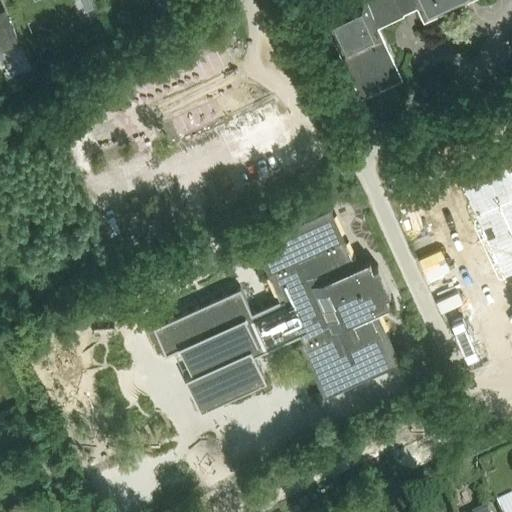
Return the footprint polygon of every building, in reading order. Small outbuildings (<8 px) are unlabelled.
[(323,0),(316,3),(359,96),(401,77),(377,24),(402,13),(401,12),(416,5),(423,19),(465,0),(323,0)] [(20,42),(14,27),(0,33),(0,36),(5,49),(20,42)] [(511,159),(461,183),(480,225),(501,272),(503,275),(511,271),(511,159)] [(216,188),(204,194),(211,208),(223,203),(216,188)] [(241,286),(154,325),(166,352),(180,346),(192,373),(185,377),(198,406),(265,376),(255,354),(300,333),(303,340),(298,342),(325,397),(401,361),(378,309),(390,303),(386,294),(390,292),(378,264),(373,266),(369,257),(357,262),(345,237),(332,208),(253,244),(266,272),(278,299),(252,311),(241,286)] [(409,364),(374,377),(382,401),(417,388),(409,364)]
